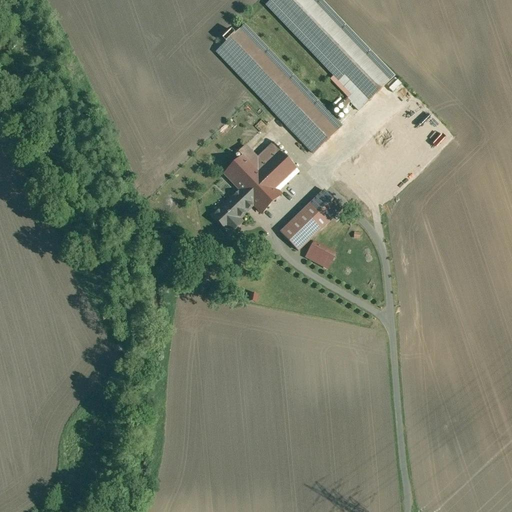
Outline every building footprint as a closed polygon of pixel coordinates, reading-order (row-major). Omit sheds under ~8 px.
[(359,111),(394,77),(320,0),(270,0),(266,5),(358,101),(353,105),(359,111)] [(216,53),(314,154),(342,127),(244,26),(216,53)] [(242,158),(225,175),(240,191),(254,205),(262,213),(280,195),(277,192),(298,172),(272,146),(258,160),(245,147),(238,153),(242,158)] [(351,174),(338,187),(355,204),(368,191),(351,174)] [(254,205),(240,191),(213,217),(230,235),(242,223),(239,219),(254,205)] [(325,192),(281,234),(298,252),(342,210),(325,192)] [(314,244),(307,258),(328,269),(335,255),(314,244)] [(429,304),(399,300),(398,314),(428,317),(429,304)]
